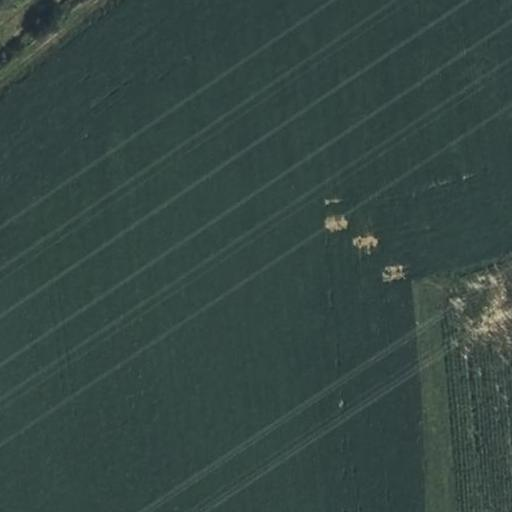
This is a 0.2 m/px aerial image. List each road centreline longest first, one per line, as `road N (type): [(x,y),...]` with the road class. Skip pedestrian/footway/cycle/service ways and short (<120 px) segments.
road 1 (track): [(442,511),(413,265)]
road 2 (track): [(107,0),(0,91)]
